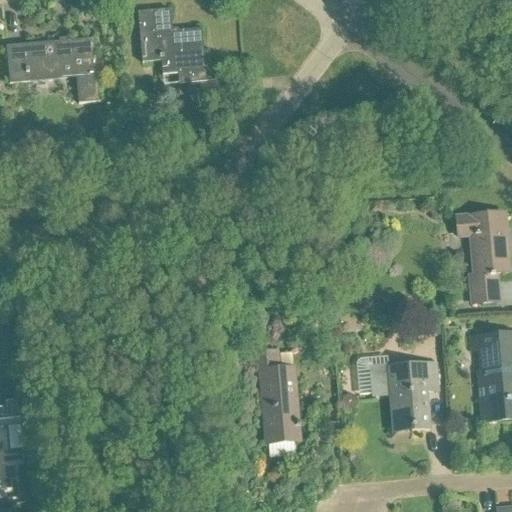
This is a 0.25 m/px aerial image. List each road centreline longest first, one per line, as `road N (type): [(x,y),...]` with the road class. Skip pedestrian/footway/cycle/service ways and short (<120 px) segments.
road 1 (residential): [(346,28),(250,151),(182,208),(92,252),(0,269)]
road 2 (unclassified): [(511,158),(346,28)]
road 3 (residential): [(511,481),(333,500)]
